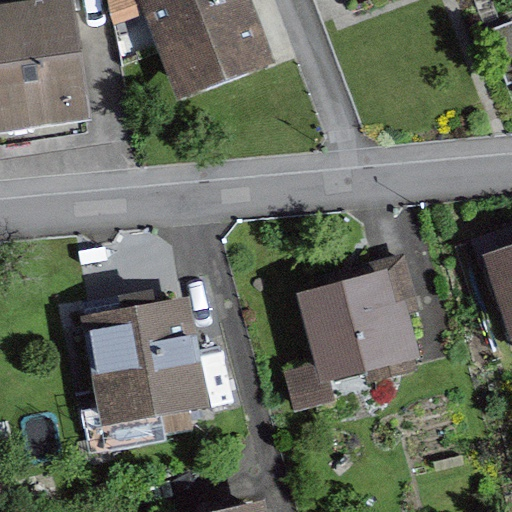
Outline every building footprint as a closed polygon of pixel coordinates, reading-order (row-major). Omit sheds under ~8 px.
[(69,0),(0,0),(0,138),(90,124),(69,0)] [(185,100),(274,68),(244,0),(110,0),(113,19),(154,14),(185,100)] [(506,97),(511,94),(511,31),(511,30),(483,43),(506,97)] [(511,266),(500,271),(511,306),(511,266)] [(395,285),(312,308),(329,369),(289,380),(299,418),(334,409),(330,394),(418,370),(395,285)] [(108,435),(212,413),(200,357),(190,309),(87,331),(108,435)] [(212,413),(238,408),(226,351),(200,357),(212,413)]
